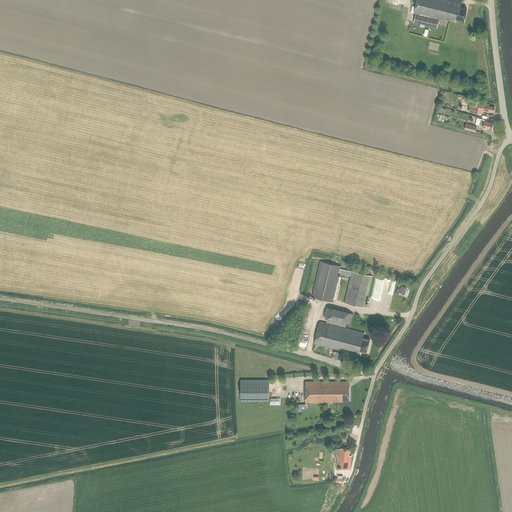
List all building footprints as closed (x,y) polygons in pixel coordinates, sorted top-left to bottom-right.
[(416,0),(414,14),(416,14),(413,23),(416,23),(415,25),(420,26),(421,24),(437,29),(439,20),(442,21),(443,19),(455,22),(456,19),(464,21),(467,9),(460,8),(462,2),(454,0),(416,0)] [(469,106),(468,112),(477,114),(478,110),(492,113),(492,112),(494,112),(494,108),(489,107),(489,104),(479,103),(478,106),(473,106),(473,107),(469,106)] [(492,129),(493,124),(484,122),(484,120),(480,119),(479,127),(483,128),(483,129),(486,129),(486,128),(492,129)] [(476,126),(466,124),(464,129),(475,132),(476,126)] [(352,272),(340,269),(341,266),(320,261),(311,298),(333,303),(339,274),(350,277),(344,303),(365,308),(373,276),(352,271),(352,272)] [(399,294),(405,296),(407,289),(401,287),(400,289),(398,288),(396,294),(398,295),(399,294)] [(350,325),(353,314),(326,307),(324,317),(327,318),(326,323),(345,328),(346,323),(350,325)] [(364,333),(320,322),(314,344),(343,351),(351,353),(352,352),(359,354),(360,351),(367,353),(370,340),(363,338),(364,333)] [(240,402),(269,401),(269,380),(240,380),(240,402)] [(349,401),(349,382),(305,382),(305,403),(331,403),(331,402),(341,402),(341,401),(349,401)] [(350,470),(351,456),(349,456),(350,449),(341,448),(341,449),(336,449),(336,456),(337,456),(336,468),(350,470)]
